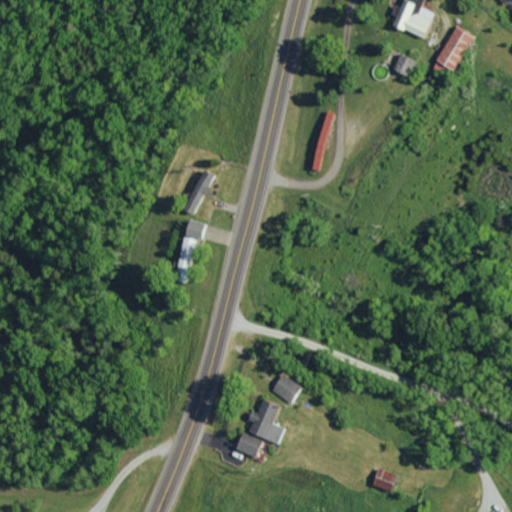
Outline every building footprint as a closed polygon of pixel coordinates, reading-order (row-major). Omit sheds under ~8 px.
[(411,0),(410,6),(403,4),(399,13),(404,15),(401,25),(433,37),(443,11),(430,6),(431,0),(411,0)] [(464,69),(480,33),(460,25),(444,61),(464,69)] [(400,69),(416,74),(421,58),(406,53),(400,69)] [(191,234),(207,239),(211,224),(196,219),(191,234)] [(184,265),(195,266),(199,237),(188,236),(184,265)] [(307,387),(289,373),(276,389),(295,404),(307,387)] [(285,443),(291,427),(279,423),(287,405),(270,398),(264,412),(259,410),(255,419),(259,421),(254,431),(285,443)] [(269,442),(249,432),(242,448),(261,458),(269,442)] [(381,487),(402,490),(405,473),(385,469),(381,487)]
